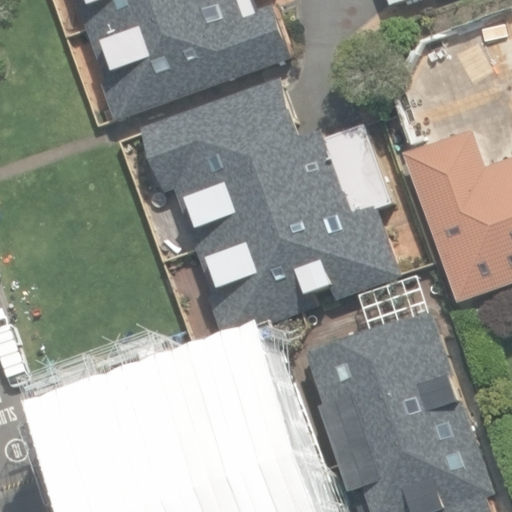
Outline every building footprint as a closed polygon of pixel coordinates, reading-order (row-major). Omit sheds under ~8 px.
[(72,0),(119,130),(263,79),(260,72),(299,58),(281,7),(260,14),(254,0),(72,0)] [(387,0),(392,11),(421,0),(387,0)] [(286,83),(148,134),(171,195),(177,193),(233,344),(404,281),(378,212),(398,205),(368,125),(335,137),(333,131),(307,141),(286,83)] [(511,160),(490,169),(477,132),(410,156),(463,304),(511,286),(511,160)] [(371,499),(375,511),(489,511),(484,496),(498,491),(432,311),(307,357),(360,502),(371,499)] [(331,511),(282,371),(76,444),(99,511),(331,511)]
